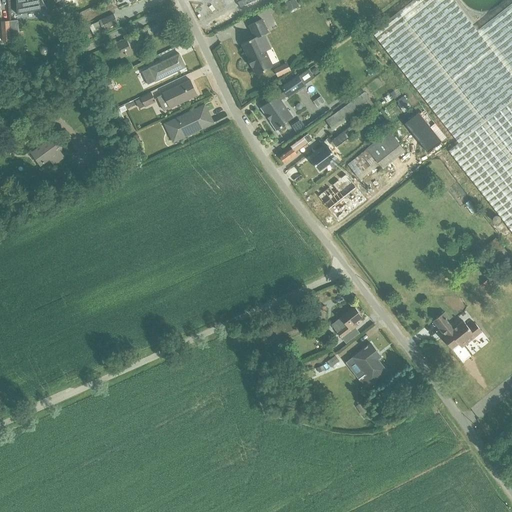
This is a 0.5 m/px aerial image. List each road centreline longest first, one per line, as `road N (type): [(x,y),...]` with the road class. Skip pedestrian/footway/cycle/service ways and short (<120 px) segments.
road 1 (unclassified): [(346,271),(0,428)]
road 2 (unclassified): [(181,0),(247,134),(346,271)]
road 3 (unclassified): [(346,271),(511,491)]
